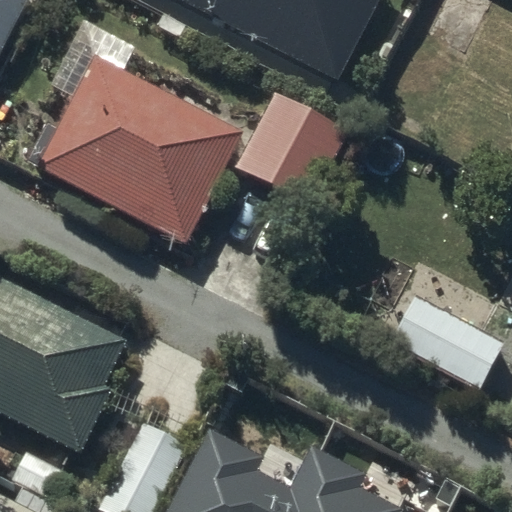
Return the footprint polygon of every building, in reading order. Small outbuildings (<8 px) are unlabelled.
[(0,0),(0,61),(31,1),(28,0),(0,0)] [(175,0),(336,84),(379,0),(175,0)] [(243,141),(95,65),(38,174),(186,250),(243,141)] [(347,139),(277,104),(240,178),(310,212),(347,139)] [(129,349),(0,284),(0,423),(82,464),(113,401),(105,398),(129,349)] [(502,353),(417,306),(393,350),(478,396),(502,353)] [(154,511),(187,444),(140,421),(97,511),(98,511),(154,511)] [(399,511),(400,510),(357,488),(365,472),(320,450),(311,446),(292,485),(259,469),(265,456),(210,428),(168,511),(399,511)] [(62,480),(29,463),(16,487),(50,504),(62,480)] [(51,511),(24,497),(17,509),(22,511),(51,511)]
